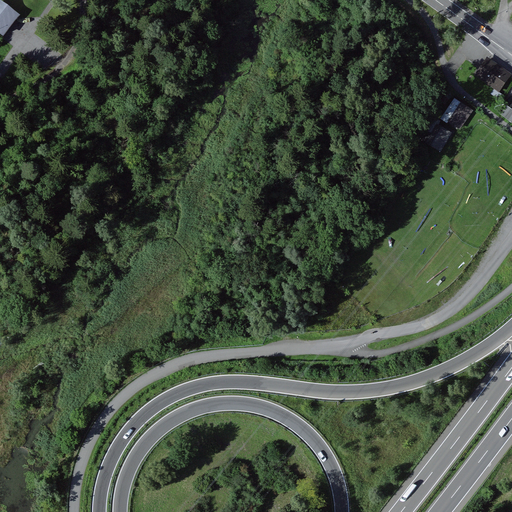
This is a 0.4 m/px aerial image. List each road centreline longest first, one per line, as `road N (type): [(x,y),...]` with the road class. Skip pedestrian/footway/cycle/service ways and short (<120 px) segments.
road 1 (motorway): [(511,326),(457,365),(397,387),(339,391),(237,381),(164,400),(125,434),(106,466),(100,511)]
road 2 (motorway): [(117,511),(123,478),(151,436),(180,415),(227,403),(254,406),(306,432),(333,473),(341,511)]
road 3 (unclassified): [(348,346),(424,325),(461,305),(511,243)]
road 4 (motorway): [(511,367),(401,511)]
road 5 (track): [(82,0),(79,45),(62,68),(0,103)]
